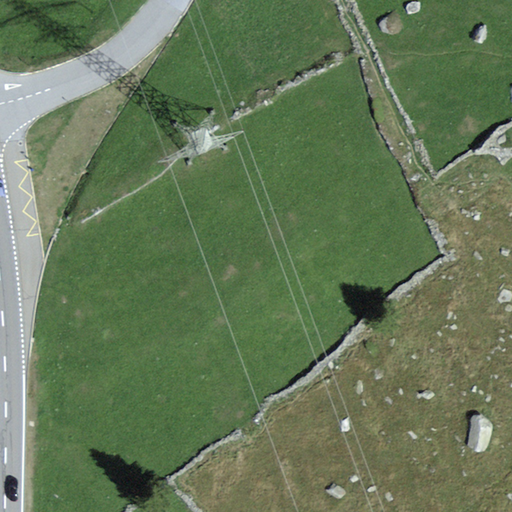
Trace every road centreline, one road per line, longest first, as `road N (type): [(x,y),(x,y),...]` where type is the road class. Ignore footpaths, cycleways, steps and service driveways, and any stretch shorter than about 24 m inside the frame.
road 1 (primary): [(0,285),(6,511)]
road 2 (residential): [(0,103),(81,79),(152,33),(170,0)]
